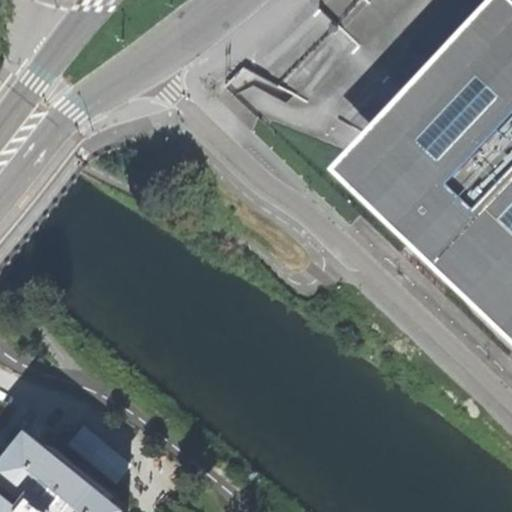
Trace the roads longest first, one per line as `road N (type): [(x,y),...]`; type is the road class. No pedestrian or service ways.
road 1 (unclassified): [(138,63),(257,178),(303,205),(511,397)]
road 2 (secondary): [(101,0),(38,76),(41,108)]
